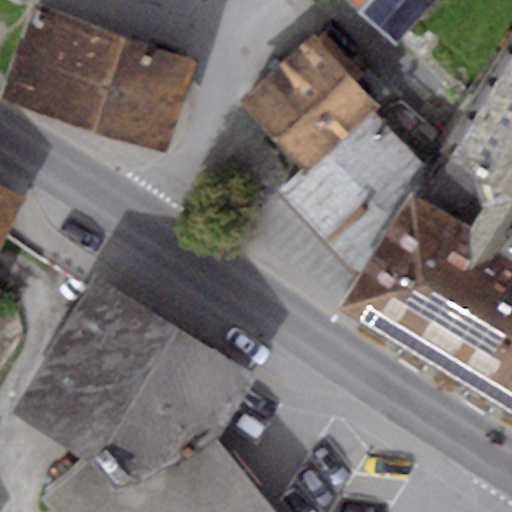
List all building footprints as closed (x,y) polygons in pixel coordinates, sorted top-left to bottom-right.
[(436,0),(352,0),(397,42),(436,0)] [(198,60),(35,4),(3,98),(166,153),(198,60)] [(240,97),(302,171),(377,109),(315,35),(240,97)] [(511,36),(428,168),(357,280),(340,307),(511,415),(511,36)] [(428,168),(377,109),(302,171),(281,191),(357,280),(428,168)] [(0,247),(27,198),(0,183),(0,247)] [(11,419),(83,460),(126,485),(215,438),(255,368),(94,275),(11,419)] [(273,511),(215,438),(126,485),(83,460),(41,496),(54,511),(273,511)]
